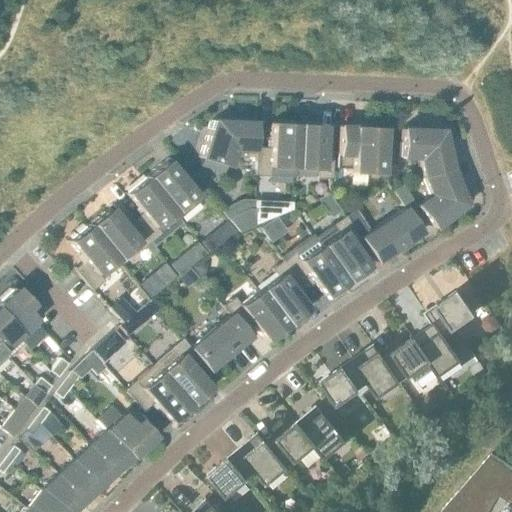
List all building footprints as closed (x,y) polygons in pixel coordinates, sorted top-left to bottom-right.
[(209,121),(197,158),(224,166),(229,150),(248,150),(249,122),(209,121)] [(266,167),(290,168),(292,124),(267,123),(266,149),(254,148),(253,174),(265,175),(266,167)] [(317,125),(292,124),(290,168),(315,169),(314,177),(327,178),(328,152),(316,151),(317,125)] [(376,128),(335,126),(334,167),(347,168),(347,172),(374,173),(376,128)] [(445,168),(436,131),(398,129),(397,142),(386,142),(386,156),(414,158),(418,177),(445,168)] [(142,177),(170,211),(175,218),(194,202),(204,194),(187,173),(178,181),(161,162),(142,177)] [(460,204),(445,168),(418,177),(425,195),(412,206),(429,228),(460,204)] [(170,211),(142,177),(123,193),(139,213),(130,221),(146,241),(156,233),(151,227),(170,211)] [(289,205),(252,203),(252,209),(251,225),(288,209),(289,205)] [(232,214),(225,220),(235,232),(251,225),(252,209),(245,208),(232,214)] [(104,209),(84,225),(112,259),(131,243),(136,249),(146,241),(130,221),(120,229),(104,209)] [(400,209),(356,238),(355,238),(356,239),(355,240),(370,262),(416,232),(400,209)] [(335,232),(315,246),(341,281),(361,267),(346,246),(355,240),(356,239),(355,238),(356,238),(342,217),(331,225),(335,232)] [(93,274),(112,259),(84,225),(65,241),(82,261),(72,269),(89,289),(99,280),(93,274)] [(216,244),(208,234),(198,242),(206,252),(216,244)] [(237,249),(229,239),(222,244),(230,254),(237,249)] [(167,263),(175,273),(203,250),(195,241),(167,263)] [(291,253),(280,261),(296,282),(305,275),(320,296),(341,281),(315,246),(295,260),(291,253)] [(189,267),(197,277),(203,273),(205,265),(200,259),(189,267)] [(286,289),(296,282),(280,261),(270,269),(274,275),(255,290),(281,325),(301,310),(286,289)] [(162,264),(136,285),(146,298),(148,297),(158,288),(172,276),(162,264)] [(195,279),(186,268),(176,277),(185,287),(195,279)] [(11,288),(0,298),(0,320),(18,340),(35,325),(20,309),(25,304),(11,288)] [(220,306),(226,314),(237,327),(246,320),(261,340),(281,325),(255,290),(235,305),(230,298),(220,306)] [(424,312),(432,323),(433,323),(441,335),(442,334),(473,313),(457,290),(424,312)] [(106,308),(119,322),(130,312),(117,298),(106,308)] [(146,301),(115,326),(123,335),(154,310),(146,301)] [(226,314),(185,348),(195,360),(202,370),(244,336),(237,327),(226,314)] [(0,352),(2,355),(18,340),(0,320),(0,352)] [(459,359),(442,334),(441,335),(433,323),(432,323),(413,337),(429,360),(428,360),(437,374),(459,359)] [(88,351),(98,363),(120,342),(109,331),(88,351)] [(398,381),(428,360),(429,360),(413,337),(382,357),(382,358),(398,381)] [(453,338),(447,342),(453,349),(461,343),(458,339),(453,338)] [(179,340),(150,365),(184,404),(203,388),(186,368),(195,360),(185,348),(179,340)] [(382,358),(382,357),(373,344),(352,358),(368,381),(367,382),(377,396),(398,381),(382,358)] [(88,351),(67,371),(74,377),(76,378),(87,368),(93,374),(102,367),(98,363),(88,351)] [(47,371),(55,377),(65,364),(57,358),(47,371)] [(368,381),(352,358),(320,380),(336,403),(367,382),(368,381)] [(165,421),(184,404),(150,365),(122,390),(139,409),(148,401),(165,421)] [(67,371),(57,384),(65,390),(74,377),(67,371)] [(36,377),(30,385),(42,394),(48,386),(36,377)] [(58,398),(65,390),(57,384),(50,392),(58,398)] [(24,393),(21,397),(32,407),(36,401),(42,394),(30,385),(24,393)] [(17,402),(11,410),(15,413),(23,419),(29,411),(32,407),(21,397),(17,402)] [(323,415),(315,405),(296,421),(314,443),(313,444),(324,457),(344,440),(334,428),(340,424),(329,410),(323,415)] [(39,407),(31,418),(37,423),(45,412),(39,407)] [(11,410),(0,424),(0,429),(0,430),(8,437),(9,437),(13,432),(23,419),(15,413),(11,410)] [(118,414),(103,429),(127,455),(148,436),(133,420),(128,425),(118,414)] [(31,418),(22,430),(28,434),(37,423),(31,418)] [(285,467),(313,444),(314,443),(296,421),(268,445),(267,445),(285,467)] [(103,429),(87,444),(111,470),(127,455),(103,429)] [(266,483),(285,467),(267,445),(268,445),(257,432),(237,448),(255,470),(266,483)] [(87,444),(71,458),(95,484),(111,470),(87,444)] [(9,446),(1,457),(7,462),(16,451),(9,446)] [(237,448),(208,473),(226,494),(255,470),(237,448)] [(511,511),(511,466),(491,453),(438,511),(511,511)] [(79,499),(95,484),(71,458),(55,473),(79,499)] [(55,473),(37,489),(62,511),(64,511),(79,499),(55,473)] [(318,494),(310,485),(303,490),(311,500),(318,494)] [(62,511),(37,489),(22,509),(26,511),(62,511)] [(218,511),(205,498),(191,511),(218,511)]
